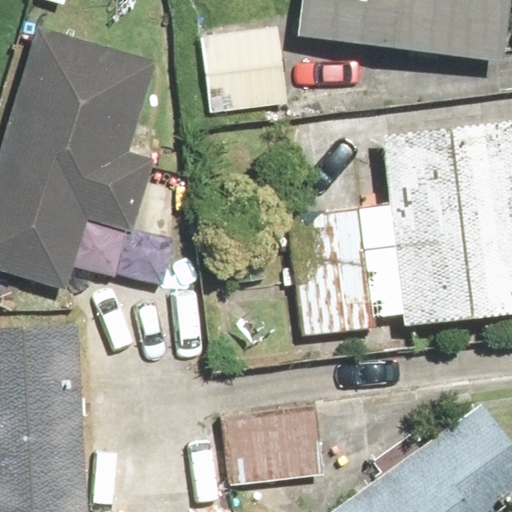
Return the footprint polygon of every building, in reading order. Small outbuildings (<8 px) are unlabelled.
[(500,0),(295,0),(290,44),(491,71),(500,0)] [(280,29),(201,36),(208,115),(286,109),(280,29)] [(146,67),(31,32),(0,131),(0,279),(59,298),(82,223),(125,236),(147,166),(118,158),(146,67)] [(377,136),(397,330),(511,318),(511,162),(508,123),(377,136)] [(79,511),(75,337),(0,338),(0,511),(79,511)] [(216,414),(226,486),(321,474),(311,402),(216,414)] [(511,454),(478,408),(332,511),(497,511),(511,502),(511,454)]
